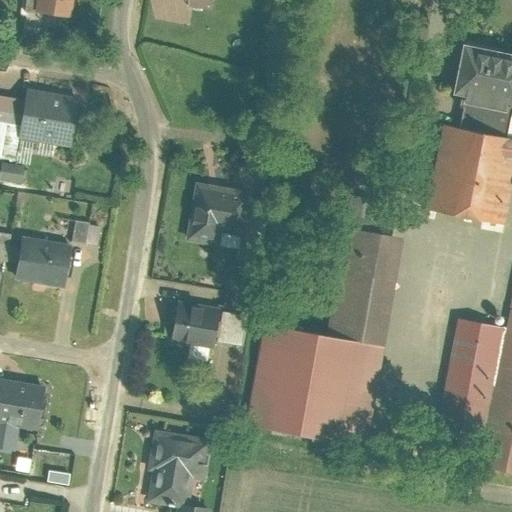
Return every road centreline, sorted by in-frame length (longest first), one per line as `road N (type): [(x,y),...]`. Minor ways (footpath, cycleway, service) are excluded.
road 1 (residential): [(115,70),(137,135),(106,351)]
road 2 (residential): [(106,351),(77,511)]
